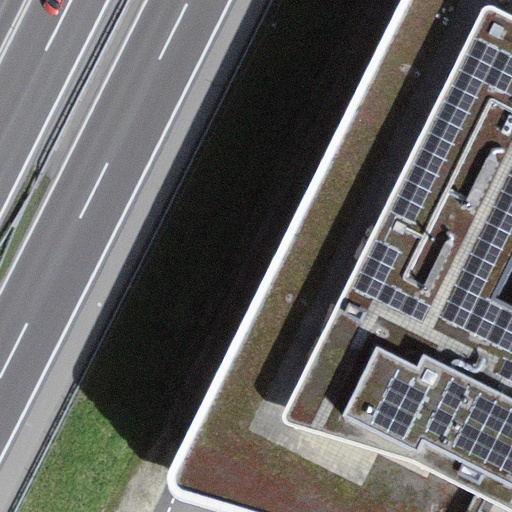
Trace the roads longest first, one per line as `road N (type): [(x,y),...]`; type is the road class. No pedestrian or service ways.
road 1 (motorway): [(0,376),(188,0)]
road 2 (motorway): [(70,0),(0,141)]
